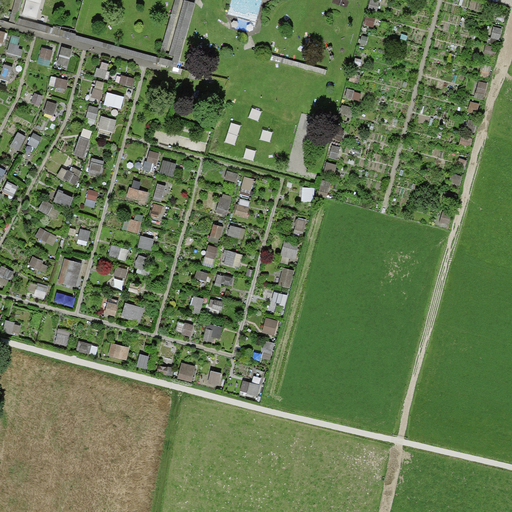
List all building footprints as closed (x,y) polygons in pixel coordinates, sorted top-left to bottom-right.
[(22,0),(14,0),(8,22),(73,39),(151,59),(172,65),(173,61),(180,63),(196,5),(178,0),(175,0),(161,53),(169,55),(168,59),(74,33),(18,18),(22,0)] [(43,0),(26,0),(23,15),(39,19),(43,0)] [(379,2),(372,0),(371,0),(368,11),(376,13),(379,2)] [(376,19),(368,16),(365,25),(373,28),(376,19)] [(502,30),(494,28),(491,38),(500,40),(502,30)] [(19,36),(11,33),(6,50),(21,54),(23,47),(16,46),(19,36)] [(71,47),(60,44),(56,61),(67,64),(71,47)] [(498,48),(487,45),(485,54),(496,57),(498,48)] [(52,48),(40,46),(36,61),(48,64),(52,48)] [(109,62),(100,60),(99,67),(96,66),(93,74),(105,77),(109,62)] [(12,66),(3,63),(0,75),(0,77),(8,80),(12,66)] [(492,67),(483,65),(481,77),(489,79),(492,67)] [(134,77),(120,73),(118,82),(132,85),(134,77)] [(361,76),(352,73),(349,82),(358,84),(361,76)] [(68,78),(49,74),(48,83),(66,86),(68,78)] [(99,98),(104,83),(94,79),(89,95),(99,98)] [(488,84),(479,82),(475,98),(484,101),(488,84)] [(362,93),(348,89),(346,98),(359,102),(362,93)] [(125,95),(106,90),(102,102),(122,107),(125,95)] [(43,94),(34,91),(30,101),(39,104),(43,94)] [(57,101),(47,98),(43,111),(53,114),(57,101)] [(98,106),(88,103),(85,115),(87,116),(85,123),(92,125),(98,106)] [(480,105),(471,103),(469,112),(478,115),(480,105)] [(353,109),(342,106),(340,114),(351,117),(353,109)] [(115,118),(101,115),(97,130),(112,133),(115,118)] [(477,123),(469,121),(466,131),(475,133),(477,123)] [(345,131),(337,129),(334,141),(342,143),(345,131)] [(25,135),(17,130),(9,144),(17,149),(25,135)] [(40,136),(32,132),(27,142),(35,147),(40,136)] [(89,137),(79,134),(72,153),(82,157),(89,137)] [(473,140),(462,137),(460,146),(471,148),(473,140)] [(340,148),(332,147),(330,159),(338,160),(340,148)] [(153,170),(159,152),(148,149),(143,167),(153,170)] [(105,159),(91,155),(86,171),(101,175),(105,159)] [(176,162),(162,158),(159,172),(172,175),(176,162)] [(337,166),(327,163),(325,172),(335,175),(337,166)] [(83,171),(71,164),(68,169),(62,165),(56,174),(75,184),(83,171)] [(235,181),(238,173),(226,169),(223,177),(235,181)] [(249,195),(253,177),(244,174),(239,193),(249,195)] [(463,177),(452,175),(450,183),(461,186),(463,177)] [(140,181),(133,179),(131,185),(128,184),(125,195),(145,201),(148,190),(138,188),(140,181)] [(17,185),(6,180),(1,190),(12,195),(17,185)] [(331,183),(323,181),(319,196),(326,198),(331,183)] [(165,184),(156,182),(152,197),(161,199),(165,184)] [(98,189),(88,187),(84,204),(94,206),(98,189)] [(72,195),(57,188),(53,199),(68,205),(72,195)] [(227,214),(232,195),(221,192),(215,211),(227,214)] [(456,196),(445,193),(442,202),(454,205),(456,196)] [(250,200),(239,197),(235,213),(246,216),(250,200)] [(53,203),(43,198),(37,207),(47,213),(53,203)] [(162,205),(153,203),(150,215),(159,217),(162,205)] [(133,218),(127,216),(123,229),(137,233),(143,214),(136,211),(133,218)] [(452,214),(443,212),(440,223),(450,226),(452,214)] [(306,219),(296,216),(292,235),(301,237),(306,219)] [(222,225),(212,222),(208,239),(218,242),(222,225)] [(246,228),(229,224),(226,234),(243,239),(246,228)] [(57,235),(39,225),(34,234),(52,244),(57,235)] [(90,230),(79,227),(77,237),(87,240),(90,230)] [(154,238),(139,234),(136,246),(151,250),(154,238)] [(300,243),(283,239),(279,254),(296,258),(300,243)] [(125,259),(128,248),(110,243),(107,254),(125,259)] [(212,265),(217,246),(207,243),(202,262),(212,265)] [(242,253),(224,247),(220,261),(238,266),(242,253)] [(152,257),(138,253),(133,268),(148,272),(152,257)] [(42,259),(31,254),(27,263),(38,268),(42,259)] [(82,261),(64,256),(57,280),(75,285),(82,261)] [(0,282),(5,285),(13,270),(1,264),(0,265),(0,282)] [(126,268),(115,265),(111,279),(122,282),(126,268)] [(294,268),(283,266),(278,283),(289,286),(294,268)] [(208,271),(196,268),(194,276),(205,279),(208,271)] [(233,276),(217,273),(215,282),(231,285),(233,276)] [(141,283),(130,280),(127,289),(139,292),(141,283)] [(37,283),(29,281),(27,290),(34,291),(34,294),(44,297),(47,284),(37,281),(37,283)] [(287,293),(273,290),(271,300),(285,304),(287,293)] [(203,297),(193,294),(189,309),(199,312),(203,297)] [(115,314),(118,299),(108,296),(104,311),(115,314)] [(223,300),(212,297),(210,306),(221,309),(223,300)] [(139,321),(144,306),(124,300),(120,315),(139,321)] [(278,319),(265,316),(262,330),(274,333),(278,319)] [(189,336),(193,324),(179,319),(175,331),(189,336)] [(21,323),(4,320),(2,331),(19,334),(21,323)] [(223,325),(206,322),(202,339),(210,341),(211,336),(220,337),(223,325)] [(69,330),(57,327),(54,341),(66,344),(69,330)] [(91,343),(78,339),(75,349),(89,353),(91,343)] [(274,341),(264,339),(261,357),(270,359),(274,341)] [(129,346),(111,341),(107,356),(125,361),(129,346)] [(149,354),(138,352),(135,366),(146,368),(149,354)] [(195,365),(181,361),(177,376),(192,379),(195,365)] [(171,375),(173,366),(158,362),(156,371),(171,375)] [(221,371),(210,368),(208,381),(218,383),(221,371)] [(251,382),(242,379),(239,390),(257,394),(262,376),(253,374),(251,382)]
